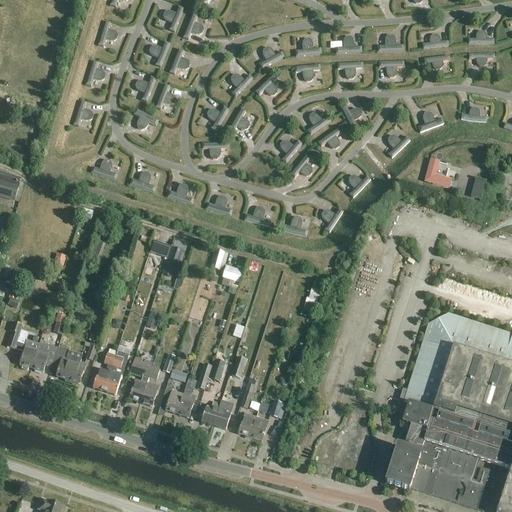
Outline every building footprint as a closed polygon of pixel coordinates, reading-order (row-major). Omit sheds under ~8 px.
[(110,0),(109,7),(115,8),(117,1),(122,3),(126,3),(129,1),(129,0),(110,0)] [(168,30),(174,32),(184,9),(177,6),(175,13),(170,11),(166,11),(163,13),(162,16),(163,19),(166,21),(171,23),(168,30)] [(198,17),(192,14),(182,38),(188,40),(191,33),(196,35),(200,36),(202,34),(204,31),(203,28),(200,26),(195,24),(198,17)] [(110,24),(104,22),(97,46),(103,48),(105,41),(110,42),(114,42),(117,41),(118,37),(116,34),(113,32),(108,31),(110,24)] [(503,39),(511,35),(511,34),(509,26),(500,30),(503,39)] [(469,46),(495,46),(495,41),(487,40),(487,38),(486,35),(484,33),(479,33),(477,35),(476,38),(476,41),(469,41),(469,46)] [(377,46),(378,53),(403,52),(403,45),(396,46),(395,40),(394,37),(392,35),(388,35),(386,37),(385,40),(385,46),(377,46)] [(441,43),(441,41),(439,38),(437,36),(432,37),(431,40),(430,42),(430,45),(423,46),(424,51),(449,48),(449,42),(441,43)] [(336,48),(336,54),(361,54),(361,47),(354,48),(353,42),(352,39),(350,37),(346,37),(344,39),(343,42),(343,48),(336,48)] [(295,51),(296,57),(321,55),(321,48),(313,49),(313,44),(311,41),(309,39),(305,39),(303,41),(302,45),(303,50),(295,51)] [(423,41),(413,42),(413,48),(406,48),(406,53),(423,52),(423,41)] [(154,66),(160,68),(170,44),(163,42),(161,49),(156,47),(152,47),(149,48),(148,52),(149,55),(152,57),(157,59),(154,66)] [(259,64),(262,70),(285,58),(281,52),(275,56),(272,51),(270,48),(267,48),(263,49),(262,52),(263,56),(266,61),(259,64)] [(135,49),(131,59),(142,63),(146,53),(135,49)] [(184,51),(178,49),(168,73),(174,75),(177,68),(182,70),(186,70),(188,69),(190,65),(189,63),(186,61),(181,58),(184,51)] [(246,57),(248,66),(257,64),(254,52),(246,54),(245,50),(235,52),(237,59),(246,57)] [(480,68),(484,68),(486,66),(487,63),(487,61),(495,61),(495,55),(469,56),(469,61),(477,61),(477,64),(478,66),(480,68)] [(443,66),(443,64),(450,63),(450,58),(424,61),(425,66),(432,65),(432,67),(434,70),(437,72),(440,71),(442,69),(443,66)] [(98,63),(92,62),(85,86),(91,88),(93,81),(98,82),(102,82),(104,81),(105,77),(104,74),(101,72),(96,71),(98,63)] [(404,68),(404,62),(379,62),(379,69),(386,69),(386,74),(388,78),(390,80),(394,79),(396,78),(397,74),(397,69),(404,68)] [(363,69),(362,63),(337,64),(337,71),(345,70),(345,75),(346,79),(349,81),(353,81),(355,79),(355,75),(355,70),(363,69)] [(320,71),(320,64),(294,67),(295,74),(302,73),(303,78),(305,82),(307,83),(311,83),(313,81),(313,77),(313,72),(320,71)] [(83,87),(87,76),(79,73),(75,85),(83,87)] [(380,80),(380,73),(371,73),(371,81),(380,80)] [(277,79),(273,74),(254,92),(259,97),(264,91),(268,95),(271,97),(274,97),(277,94),(277,92),(276,88),(272,84),(277,79)] [(231,93),(235,98),(253,79),(248,75),(243,80),(239,77),(235,75),(232,75),(230,78),(230,81),(231,84),(236,88),(231,93)] [(140,100),(146,103),(156,79),(149,77),(147,84),(142,82),(138,82),(135,83),(134,87),(135,89),(138,91),(143,93),(140,100)] [(218,93),(227,90),(224,81),(215,85),(218,93)] [(117,92),(126,98),(132,89),(123,83),(117,92)] [(170,87),(164,85),(154,108),(160,111),(163,104),(168,106),(172,106),(174,105),(176,101),(175,98),(172,96),(167,94),(170,87)] [(86,103),(80,101),(73,126),(79,128),(81,120),(86,122),(90,122),(92,120),(93,116),(92,114),(89,112),(84,110),(86,103)] [(345,105),(340,109),(352,131),(358,128),(354,121),(359,119),(361,116),(362,113),(360,110),(357,109),(354,109),(349,112),(345,105)] [(210,129),(215,132),(228,110),(223,107),(219,113),(214,110),(211,110),(208,110),(206,114),(206,117),(209,119),(214,122),(210,129)] [(479,117),(479,115),(478,111),(476,109),(472,108),(469,110),(468,113),(468,116),(460,115),(460,120),(486,123),(486,118),(479,117)] [(155,126),(158,121),(135,109),(133,115),(139,118),(137,123),(136,127),(137,130),(141,132),(144,131),(146,128),(149,123),(155,126)] [(246,112),(240,109),(228,131),(233,134),(237,128),(242,130),(245,131),(248,130),(250,127),(249,124),(247,121),(242,119),(246,112)] [(307,130),(311,136),(331,121),(328,116),(322,120),(318,116),(315,113),(312,113),(309,115),(309,118),(310,121),(313,126),(307,130)] [(192,114),(190,126),(200,128),(202,116),(192,114)] [(418,130),(421,136),(444,125),(441,119),(435,122),(432,118),(430,115),(427,114),(423,115),(422,118),(423,121),(425,127),(418,130)] [(511,124),(511,126),(505,124),(503,129),(511,132),(511,124)] [(342,133),(338,128),(317,143),(321,149),(327,144),(330,148),(333,151),(336,151),(340,149),(340,146),(339,143),(336,138),(342,133)] [(386,155),(391,159),(409,141),(404,137),(399,142),(395,138),(392,136),(389,136),(386,139),(386,142),(388,145),(392,149),(386,155)] [(281,160),(286,164),(302,144),(297,140),(292,146),(288,143),(285,141),(282,141),(279,144),(279,147),(281,150),(285,154),(281,160)] [(227,150),(227,144),(202,144),(202,150),(209,150),(210,156),(211,159),(213,161),(217,161),(219,159),(220,156),(220,150),(227,150)] [(193,161),(207,161),(207,153),(194,153),(193,161)] [(311,159),(306,155),(290,174),(295,179),(300,173),(304,176),(307,178),(310,177),(313,174),(313,172),(311,169),(306,165),(311,159)] [(93,167),(91,173),(115,181),(117,175),(110,173),(111,168),(111,164),(110,161),(106,160),(104,161),(102,164),(100,169),(93,167)] [(436,176),(440,163),(431,161),(424,183),(444,188),(445,185),(447,179),(436,176)] [(131,180),(129,186),(153,194),(155,187),(148,185),(150,180),(150,176),(149,174),(145,173),(142,174),(140,176),(138,182),(131,180)] [(20,202),(24,189),(18,188),(20,180),(0,174),(0,197),(15,202),(15,201),(20,202)] [(349,194),(353,199),(372,181),(367,176),(362,182),(358,178),(355,176),(352,176),(349,179),(349,182),(350,185),(354,189),(349,194)] [(169,191),(167,197),(191,205),(193,199),(186,197),(188,192),(188,188),(187,185),(183,184),(180,185),(178,188),(176,194),(169,191)] [(480,199),(482,191),(473,189),(471,197),(480,199)] [(208,203),(206,209),(230,217),(232,211),(225,209),(227,204),(227,200),(225,197),(221,196),(219,197),(217,200),(215,205),(208,203)] [(246,215),(244,221),(268,228),(270,222),(263,220),(264,215),(264,211),(263,208),(259,207),(256,209),(254,212),(253,217),(246,215)] [(324,230),(329,234),(344,212),(338,209),(334,215),(330,212),(326,211),(323,212),(321,215),(321,218),(323,220),(328,224),(324,230)] [(283,225),(281,231),(306,238),(307,232),(300,230),(302,225),(302,221),(300,218),(296,217),(294,218),(292,221),(290,227),(283,225)] [(2,220),(0,228),(0,234),(6,237),(10,222),(2,220)] [(89,259),(99,263),(105,245),(95,242),(89,259)] [(178,267),(183,252),(172,248),(167,264),(178,267)] [(228,254),(225,253),(215,251),(210,269),(222,272),(224,264),(225,265),(228,254)] [(62,271),(66,258),(57,255),(53,268),(62,271)] [(150,256),(146,276),(158,279),(162,258),(150,256)] [(40,258),(36,268),(42,270),(46,260),(40,258)] [(0,278),(5,280),(9,268),(0,264),(0,278)] [(226,267),(222,279),(239,284),(243,272),(226,267)] [(178,277),(174,290),(178,292),(182,279),(178,277)] [(294,292),(288,306),(296,309),(302,295),(294,292)] [(7,305),(16,309),(19,302),(11,298),(7,305)] [(307,299),(306,304),(316,308),(318,302),(308,299),(307,299)] [(54,323),(63,326),(66,317),(57,314),(54,323)] [(511,511),(511,334),(449,314),(428,325),(403,402),(408,403),(402,422),(410,425),(403,449),(396,447),(384,484),(409,492),(410,490),(479,511),(483,511),(491,488),(492,488),(495,478),(496,476),(491,475),(492,473),(480,469),(476,483),(471,482),(474,471),(473,471),(477,460),(510,471),(497,511),(511,511)] [(30,369),(38,344),(26,341),(25,346),(15,344),(21,326),(11,323),(8,332),(10,333),(6,348),(13,350),(14,350),(23,352),(18,366),(30,369)] [(99,344),(101,338),(91,335),(89,341),(99,344)] [(106,349),(110,339),(105,337),(102,347),(106,349)] [(93,362),(99,345),(92,343),(86,360),(93,362)] [(38,344),(30,369),(42,373),(48,353),(43,352),(45,346),(38,344)] [(52,370),(56,371),(55,377),(78,385),(84,365),(80,364),(83,357),(58,349),(52,370)] [(240,380),(246,361),(238,358),(231,377),(240,380)] [(128,400),(140,404),(146,385),(148,378),(151,369),(152,366),(134,360),(130,375),(141,378),(141,376),(142,376),(140,383),(134,381),(128,400)] [(169,375),(173,363),(167,361),(163,373),(169,375)] [(220,383),(226,365),(216,361),(209,380),(220,383)] [(297,372),(299,365),(294,363),(291,370),(297,372)] [(205,392),(212,368),(204,365),(197,389),(205,392)] [(103,393),(109,373),(98,369),(92,389),(103,393)] [(160,372),(151,369),(148,378),(157,381),(160,372)] [(172,371),(169,380),(177,382),(180,374),(172,371)] [(109,373),(103,393),(115,396),(121,377),(109,373)] [(286,385),(295,381),(292,374),(283,378),(286,385)] [(264,387),(273,384),(271,378),(262,381),(264,387)] [(146,385),(140,404),(151,408),(157,388),(146,385)] [(176,416),(182,396),(171,392),(172,387),(166,385),(160,405),(166,407),(164,412),(176,416)] [(247,410),(255,387),(254,387),(249,385),(248,385),(240,408),(247,410)] [(182,396),(176,416),(187,420),(194,397),(191,396),(192,392),(186,390),(184,396),(182,396)] [(213,399),(221,402),(224,392),(217,390),(213,399)] [(211,404),(214,395),(199,391),(197,400),(211,404)] [(278,419),(282,404),(274,401),(269,417),(278,419)] [(213,428),(219,407),(212,405),(210,411),(205,409),(200,424),(213,428)] [(260,406),(258,413),(266,415),(269,407),(261,405),(260,406)] [(219,407),(213,428),(225,431),(229,417),(224,415),(226,410),(219,407)] [(249,439),(255,419),(243,415),(237,435),(249,439)] [(255,419),(249,439),(261,443),(267,423),(255,419)] [(224,433),(222,440),(240,446),(242,438),(224,433)] [(61,511),(63,507),(41,500),(38,511),(40,511),(61,511)]
